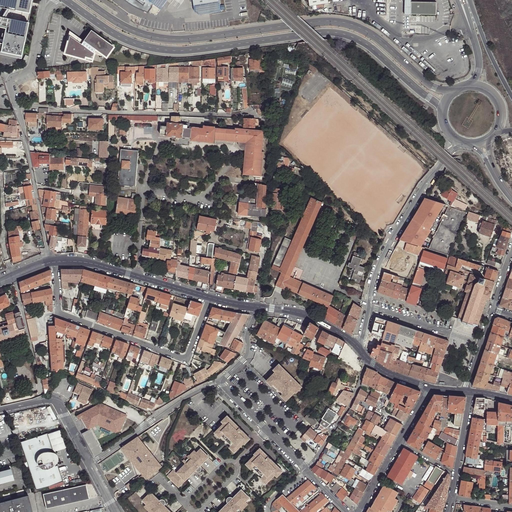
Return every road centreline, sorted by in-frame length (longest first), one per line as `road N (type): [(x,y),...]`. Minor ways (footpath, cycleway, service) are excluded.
road 1 (secondary): [(65,0),(128,42),(152,48),(337,33),(373,50),(441,110)]
road 2 (secondary): [(451,91),(426,82),(370,33),(335,21),(151,37),(82,0)]
road 3 (residential): [(55,260),(60,313),(182,358),(208,298)]
road 4 (residential): [(16,107),(248,111)]
road 5 (residential): [(368,305),(389,242),(461,142)]
road 6 (tertiary): [(55,260),(93,263),(208,298)]
road 7 (residential): [(217,380),(89,465)]
road 8 (residential): [(304,472),(358,389),(367,358)]
road 9 (residential): [(89,465),(50,396),(0,410)]
road 10 (residential): [(217,380),(304,472)]
